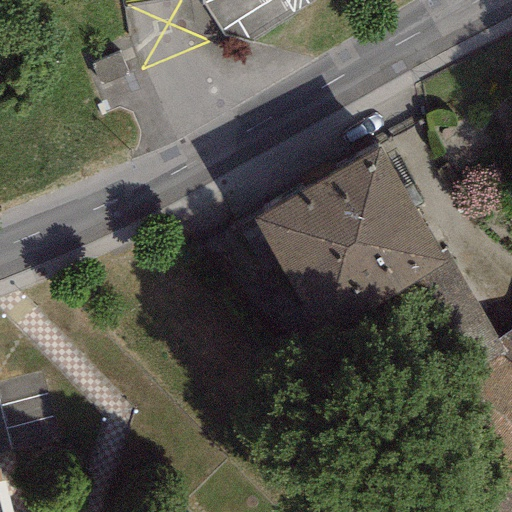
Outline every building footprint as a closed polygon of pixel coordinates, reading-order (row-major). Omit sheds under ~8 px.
[(497,356),(503,352),(496,339),(450,259),(443,264),(376,149),(252,221),(373,427),(401,411),(497,356)] [(511,323),(496,339),(503,352),(497,356),(511,366),(511,323)] [(511,495),(511,366),(497,356),(401,411),(499,485),(511,495)] [(0,511),(11,511),(5,483),(0,484),(0,511)] [(511,511),(511,495),(499,485),(478,511),(511,511)]
